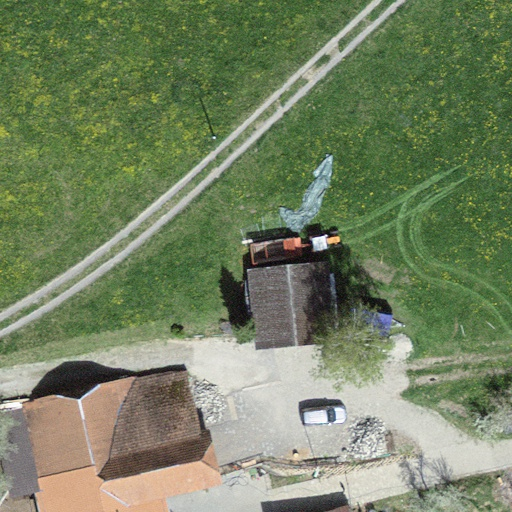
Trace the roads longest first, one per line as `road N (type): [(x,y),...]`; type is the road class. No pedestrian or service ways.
road 1 (track): [(0,375),(126,355),(242,357),(318,379),(511,356)]
road 2 (unclassified): [(0,322),(43,300),(231,143),(383,0)]
